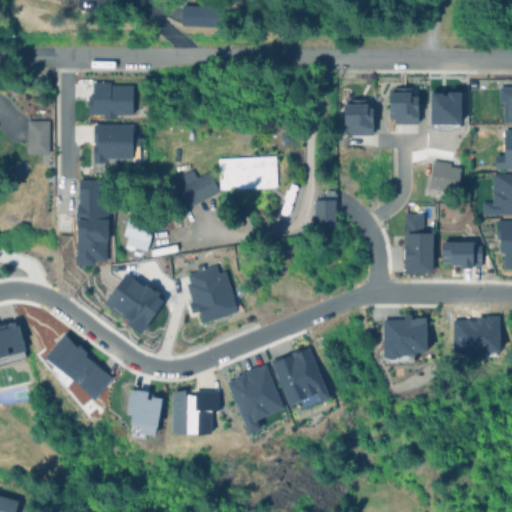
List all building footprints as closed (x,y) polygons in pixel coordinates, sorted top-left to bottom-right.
[(131,82),(88,81),(88,113),(101,113),(101,115),(130,115),(131,82)] [(501,121),(511,121),(511,85),(497,85),(497,101),(501,101),(501,121)] [(416,122),(416,93),(387,92),(387,122),(416,122)] [(363,96),(363,101),(365,100),(365,105),(370,105),(370,121),(370,132),(347,132),(347,128),(342,128),(341,101),(348,101),(348,96),(363,96)] [(46,117),(46,151),(24,151),(23,118),(46,117)] [(132,123),(91,123),(91,160),(132,161),(132,123)] [(493,168),(511,167),(511,127),(501,128),(502,154),(492,154),(493,168)] [(290,137),(285,141),(283,141),(279,136),(279,132),(283,130),(286,129),(290,134),(290,137)] [(274,184),(217,187),(216,156),(273,154),(274,184)] [(458,165),(454,191),(426,186),(431,158),(448,160),(448,164),(458,165)] [(190,166),(194,175),(206,168),(216,188),(180,208),(169,188),(174,185),(170,177),(190,166)] [(75,263),(93,264),(93,260),(105,260),(106,205),(95,205),(96,179),(76,178),(75,263)] [(511,213),(511,179),(490,179),(489,201),(480,200),(480,213),(511,213)] [(332,197),(332,223),(312,223),(312,197),(332,197)] [(430,231),(422,231),(422,213),(401,213),(402,272),(430,271),(430,231)] [(151,221),(144,248),(122,242),(125,234),(120,232),(125,214),(151,221)] [(511,238),(499,238),(500,268),(511,267),(511,238)] [(439,240),(439,265),(479,264),(479,244),(471,244),(471,240),(439,240)] [(182,273),(193,310),(197,309),(200,321),(235,310),(223,270),(216,272),(214,264),(182,273)] [(101,304),(140,330),(162,297),(131,276),(121,291),(113,285),(101,304)] [(424,354),(424,314),(400,314),(400,318),(381,318),(381,354),(424,354)] [(0,356),(23,351),(16,318),(0,321),(0,356)] [(327,397),(307,345),(269,360),(285,403),(303,397),(306,405),(327,397)] [(281,408),(264,362),(224,378),(245,432),(258,428),(254,418),(281,408)] [(124,413),(129,414),(128,424),(137,426),(136,432),(154,434),(159,396),(146,395),(147,390),(128,387),(124,413)] [(170,390),(169,432),(208,433),(209,409),(217,409),(218,390),(192,389),(192,390),(170,390)] [(23,505),(21,511),(0,511),(0,492),(14,497),(13,502),(23,505)]
